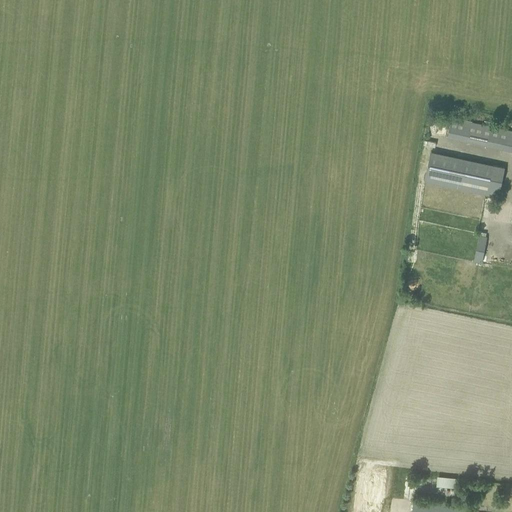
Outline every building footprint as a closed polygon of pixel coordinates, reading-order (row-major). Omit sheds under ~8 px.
[(450,125),(447,137),(511,150),(511,130),(452,117),(451,120),(438,117),(437,122),(450,125)] [(504,167),(432,152),(425,180),(498,195),(504,167)] [(480,234),(474,260),(483,262),(485,255),(488,235),(487,235),(487,233),(481,231),(480,234)] [(437,487),(455,488),(456,479),(438,477),(437,487)] [(465,511),(466,507),(412,501),(411,511),(465,511)]
